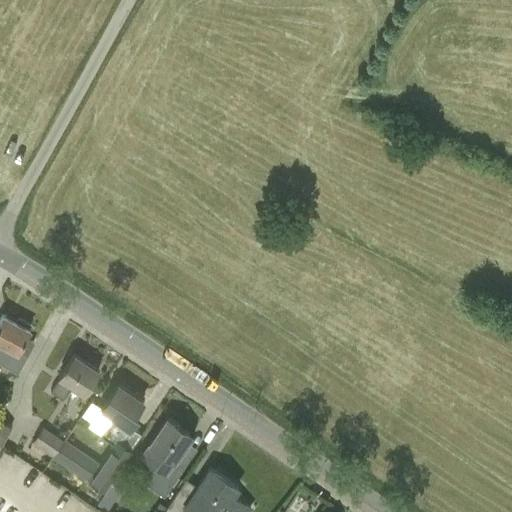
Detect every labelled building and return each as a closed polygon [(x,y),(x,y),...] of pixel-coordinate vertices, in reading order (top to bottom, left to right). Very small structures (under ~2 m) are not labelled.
[(3,313),(0,317),(0,362),(17,372),(34,341),(25,336),(30,328),(28,327),(30,324),(18,317),(16,320),(3,313)] [(58,376),(60,377),(50,391),(62,399),(72,385),(83,392),(98,369),(74,353),(58,376)] [(52,455),(50,458),(87,482),(88,481),(102,490),(142,432),(131,424),(137,415),(134,413),(143,399),(117,382),(100,408),(112,416),(101,434),(113,442),(100,462),(64,438),(63,440),(52,455)] [(100,408),(91,401),(81,416),(90,422),(100,408)] [(148,442),(139,456),(152,465),(163,472),(157,480),(152,488),(164,496),(180,472),(171,465),(188,441),(193,433),(166,416),(148,442)] [(0,444),(2,445),(12,425),(0,419),(0,444)] [(42,426),(32,441),(52,455),(63,440),(42,426)] [(166,506),(163,511),(165,511),(246,511),(251,507),(233,494),(238,486),(210,466),(197,485),(186,477),(166,506)] [(119,472),(104,493),(114,500),(115,501),(116,500),(130,480),(119,472)]
